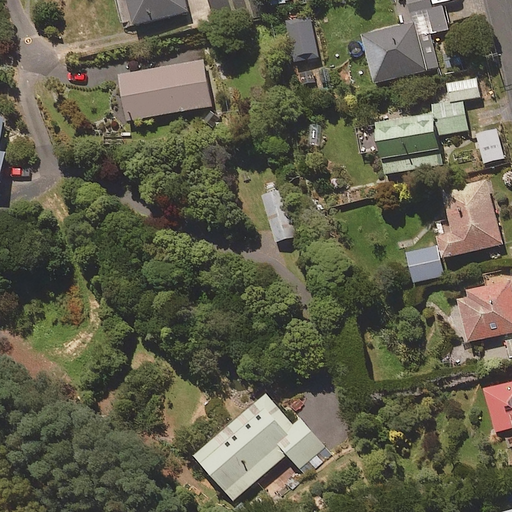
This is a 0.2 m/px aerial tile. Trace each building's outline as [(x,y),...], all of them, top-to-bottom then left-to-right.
[(192,18),(187,0),(128,0),(138,33),(192,18)] [(212,0),(218,30),(254,23),(250,0),(212,0)] [(449,28),(441,0),(407,0),(413,21),(363,33),(375,83),(439,67),(430,32),(449,28)] [(478,13),(474,0),(446,0),(451,19),(478,13)] [(212,104),(203,58),(119,74),(127,120),(212,104)] [(437,135),(469,130),(464,99),(481,96),(478,78),(448,82),(450,101),(432,104),(433,113),(377,121),(385,172),(441,164),(437,135)] [(7,124),(0,123),(0,193),(5,195),(9,160),(2,159),(7,124)] [(505,158),(499,128),(478,133),(484,162),(505,158)] [(440,245),(442,257),(507,244),(494,177),(444,187),(452,231),(438,234),(440,245)] [(283,188),(263,194),(276,240),(296,234),(283,188)] [(442,257),(440,245),(407,251),(412,280),(445,273),(442,257)] [(511,330),(511,281),(511,280),(468,289),(470,295),(458,297),(460,308),(448,311),(455,343),(511,330)] [(511,381),(485,388),(496,432),(511,427),(511,381)] [(306,461),(313,469),(322,462),(315,453),(325,444),(300,416),(293,422),(266,391),(195,454),(234,499),(287,453),(299,467),(306,461)]
